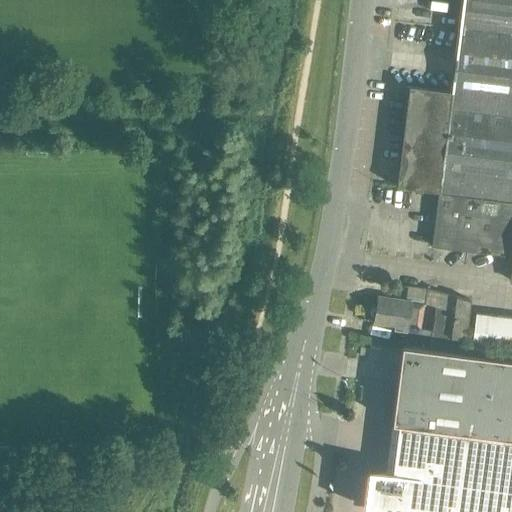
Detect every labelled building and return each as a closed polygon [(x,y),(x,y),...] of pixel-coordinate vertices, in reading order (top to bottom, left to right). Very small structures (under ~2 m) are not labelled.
[(511,0),(462,0),(451,93),(511,100),(511,0)] [(511,100),(451,93),(410,87),(397,187),(438,192),(511,201),(511,100)] [(511,201),(438,192),(432,248),(511,257),(511,277),(511,282),(511,201)] [(453,313),(456,298),(427,290),(425,305),(453,313)] [(378,298),(375,324),(407,330),(411,303),(378,298)] [(451,339),(465,341),(471,302),(456,298),(451,339)] [(511,318),(476,314),(471,347),(511,352),(511,318)] [(511,511),(511,360),(403,346),(393,424),(403,425),(397,474),(386,472),(380,511),(511,511)]
